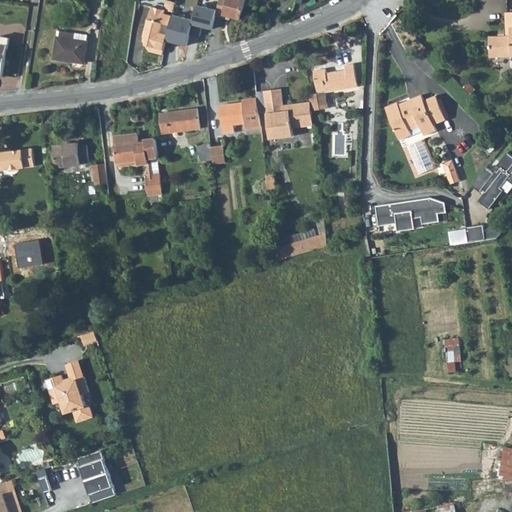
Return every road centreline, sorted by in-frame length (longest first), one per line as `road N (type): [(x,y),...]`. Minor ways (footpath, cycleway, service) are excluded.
road 1 (residential): [(0,103),(135,88),(361,0)]
road 2 (residential): [(372,0),(367,199),(431,191),(462,202)]
